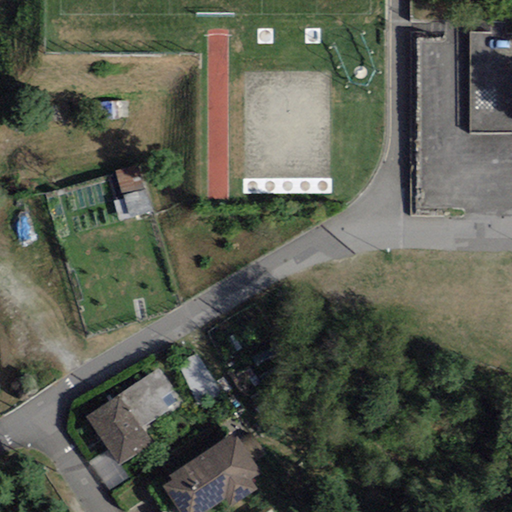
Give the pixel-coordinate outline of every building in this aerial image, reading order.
[(477,0),(413,0),(414,24),(477,23),(477,0)] [(122,171),(129,218),(152,214),(145,167),(122,171)] [(196,355),(178,363),(199,407),(221,396),(196,355)] [(87,417),(118,466),(152,444),(142,429),(182,404),(159,370),(87,417)] [(237,433),(170,476),(172,480),(161,487),(176,511),(203,511),(225,498),(231,507),(257,490),(251,481),(263,474),(237,433)]
